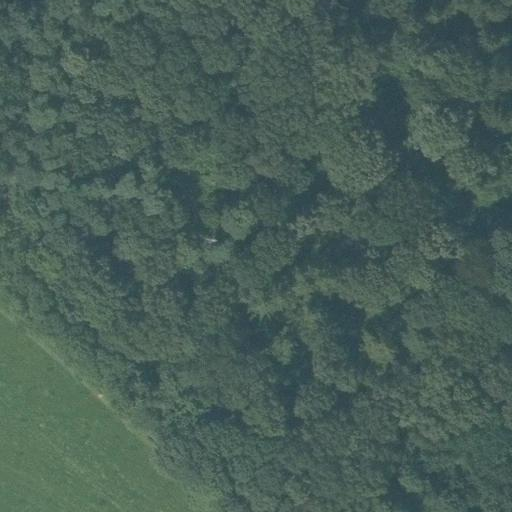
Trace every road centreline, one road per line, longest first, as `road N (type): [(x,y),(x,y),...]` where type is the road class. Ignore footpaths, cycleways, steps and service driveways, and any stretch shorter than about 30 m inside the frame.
road 1 (track): [(511,405),(484,324),(377,127),(333,0)]
road 2 (track): [(232,511),(0,295)]
